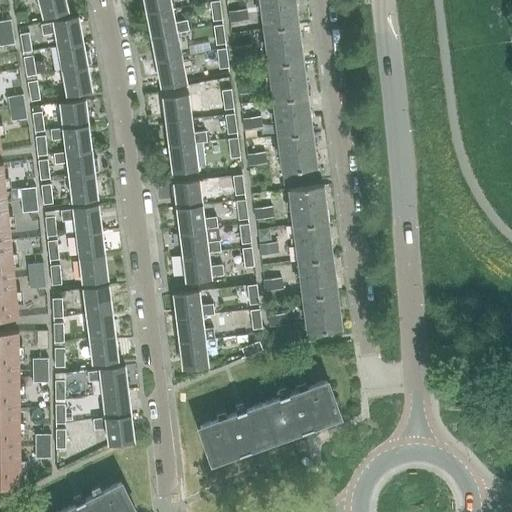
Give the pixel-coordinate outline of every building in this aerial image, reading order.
[(64,0),(37,0),(41,15),(67,9),(64,0)] [(144,0),(147,13),(173,7),(171,0),(144,0)] [(211,3),(204,4),(205,11),(212,10),(213,20),(223,18),(220,0),(215,0),(211,1),(211,3)] [(259,0),(263,29),(298,25),(294,0),(259,0)] [(176,21),(173,7),(147,13),(152,36),(178,31),(189,29),(187,19),(176,21)] [(249,20),(247,8),(229,11),(230,23),(249,20)] [(17,12),(18,21),(28,20),(26,10),(17,12)] [(52,20),(41,23),(42,33),(54,31),(57,44),(83,40),(78,15),(52,20)] [(11,18),(3,20),(5,31),(13,30),(11,18)] [(226,42),(223,23),(214,25),(216,43),(226,42)] [(263,29),(268,65),(303,60),(298,25),(263,29)] [(13,30),(5,31),(7,44),(15,42),(13,30)] [(23,52),(32,50),(29,31),(20,33),(23,52)] [(183,55),(178,31),(152,36),(157,60),(183,55)] [(84,49),(83,40),(57,44),(61,68),(87,63),(91,62),(89,49),(84,49)] [(235,58),(254,56),(252,44),(233,46),(235,58)] [(229,66),(226,47),(217,49),(219,67),(229,66)] [(33,54),(23,56),(27,75),(36,73),(33,54)] [(162,85),(188,79),(183,55),(157,60),(162,85)] [(307,96),(305,78),(303,60),(268,65),(272,101),(307,96)] [(87,63),(61,68),(65,93),(91,88),(87,63)] [(31,100),(40,98),(37,79),(28,81),(31,100)] [(257,79),(238,82),(240,94),(258,91),(257,79)] [(222,89),(225,108),(234,107),(232,88),(222,89)] [(23,93),(15,95),(17,107),(25,105),(23,93)] [(203,117),(200,93),(190,95),(190,93),(164,96),(167,121),(193,118),(203,117)] [(15,95),(7,96),(9,108),(17,107),(15,95)] [(272,101),(277,136),(312,132),(307,96),(272,101)] [(59,102),(62,126),(89,123),(85,99),(59,102)] [(25,105),(17,107),(19,119),(27,117),(25,105)] [(17,107),(9,108),(11,120),(19,119),(17,107)] [(44,129),(42,111),(32,112),(35,131),(44,129)] [(225,114),(228,133),(237,131),(235,112),(225,114)] [(243,117),(244,130),(263,127),(261,115),(243,117)] [(195,131),(193,118),(167,121),(170,145),(196,142),(207,141),(206,130),(195,131)] [(64,138),(65,151),(92,147),(89,123),(62,126),(62,127),(50,129),(52,140),(64,138)] [(317,168),(312,132),(277,136),(282,172),(317,168)] [(47,153),(45,134),(36,135),(38,154),(47,153)] [(228,138),(231,157),(240,155),(238,137),(228,138)] [(173,170),(199,167),(196,142),(170,145),(173,170)] [(68,175),(95,172),(99,171),(98,158),(93,158),(92,147),(65,151),(65,152),(54,153),(55,164),(67,162),(68,175)] [(266,151),(247,153),(249,165),(267,163),(266,151)] [(48,158),(38,159),(40,178),(50,177),(48,158)] [(98,196),(95,172),(68,175),(71,199),(98,196)] [(245,193),(243,174),(233,175),(236,194),(245,193)] [(174,183),(177,207),(203,204),(200,179),(174,183)] [(43,203),(53,202),(51,183),(41,184),(43,203)] [(328,221),(326,203),(323,185),(288,190),(293,225),(328,221)] [(28,186),(20,187),(21,199),(29,199),(28,186)] [(36,186),(28,186),(29,199),(37,198),(36,186)] [(37,198),(29,199),(31,211),(39,210),(37,198)] [(248,217),(246,198),(236,200),(239,219),(248,217)] [(29,199),(21,199),(23,212),(31,211),(29,199)] [(7,201),(0,201),(0,239),(11,239),(7,201)] [(98,204),(72,207),(72,208),(60,209),(62,220),(74,219),(75,232),(102,229),(98,204)] [(218,226),(217,215),(205,217),(203,204),(177,207),(180,231),(206,228),(218,226)] [(254,207),(256,219),(274,217),(273,205),(254,207)] [(57,234),(55,215),(45,216),(47,235),(57,234)] [(293,225),(298,261),(333,257),(328,221),(293,225)] [(240,224),(242,242),(252,241),(249,223),(240,224)] [(180,231),(183,255),(209,252),(219,251),(218,240),(208,241),(206,228),(180,231)] [(105,253),(102,229),(75,232),(78,256),(105,253)] [(11,239),(0,239),(0,278),(15,277),(11,239)] [(50,259),(59,258),(57,239),(48,240),(50,259)] [(279,253),(278,241),(259,243),(261,255),(279,253)] [(245,266),(255,265),(252,246),(243,247),(245,266)] [(211,265),(209,252),(183,255),(186,280),(212,276),(224,274),(223,263),(211,265)] [(105,253),(78,256),(82,281),(108,278),(105,253)] [(303,297),(338,292),(333,257),(298,261),(303,297)] [(44,261),(36,262),(37,274),(45,273),(44,261)] [(36,262),(28,263),(29,275),(37,274),(36,262)] [(62,283),(60,264),(50,265),(52,284),(62,283)] [(45,273),(37,274),(38,286),(46,286),(45,273)] [(37,274),(29,275),(30,287),(38,286),(37,274)] [(284,288),(282,276),(264,279),(265,291),(284,288)] [(15,277),(0,278),(0,317),(19,316),(15,277)] [(250,303),(259,302),(257,283),(247,284),(250,303)] [(109,285),(83,288),(86,313),(87,313),(112,310),(109,285)] [(214,313),(213,303),(202,304),(200,290),(174,293),(177,318),(203,315),(214,313)] [(342,328),(338,292),(303,297),(307,333),(342,328)] [(63,316),(62,297),(52,297),(53,317),(63,316)] [(251,309),(253,328),(262,327),(260,308),(251,309)] [(87,323),(89,337),(115,334),(112,310),(87,313),(86,313),(87,323)] [(288,324),(287,312),(268,314),(270,326),(288,324)] [(87,323),(86,313),(79,314),(79,319),(79,324),(87,323)] [(177,318),(180,342),(206,339),(203,315),(177,318)] [(64,341),(63,322),(54,322),(54,341),(64,341)] [(19,330),(0,330),(0,371),(19,371),(19,330)] [(118,359),(115,334),(89,337),(92,362),(118,359)] [(209,363),(206,339),(180,342),(183,367),(209,363)] [(263,348),(259,339),(242,347),(245,356),(263,348)] [(65,366),(64,346),(55,347),(55,366),(65,366)] [(41,369),(41,357),(33,357),(33,369),(41,369)] [(49,369),(48,357),(41,357),(41,369),(49,369)] [(128,390),(125,365),(99,368),(87,370),(88,381),(100,379),(102,392),(128,390)] [(41,381),(41,369),(33,369),(33,381),(41,381)] [(49,381),(49,369),(41,369),(41,381),(49,381)] [(19,371),(0,371),(0,407),(20,407),(19,371)] [(277,439),(315,425),(341,416),(327,378),(263,401),(277,439)] [(56,398),(65,398),(65,379),(55,379),(56,398)] [(104,417),(131,414),(128,390),(102,392),(104,417)] [(213,462),(277,439),(263,401),(200,424),(213,462)] [(66,422),(65,403),(56,403),(56,422),(66,422)] [(20,407),(0,407),(0,443),(20,443),(20,407)] [(104,417),(105,418),(93,419),(94,430),(106,429),(107,441),(133,439),(131,414),(104,417)] [(56,447),(66,447),(65,428),(56,428),(56,447)] [(43,445),(43,433),(35,433),(35,445),(43,445)] [(51,445),(51,433),(43,433),(43,445),(51,445)] [(20,443),(0,443),(0,485),(21,485),(20,443)] [(43,457),(43,445),(35,445),(35,457),(43,457)] [(61,511),(136,511),(121,480),(61,510),(61,511)]
